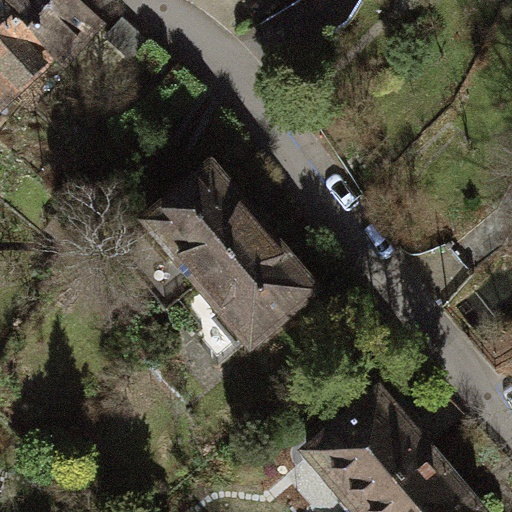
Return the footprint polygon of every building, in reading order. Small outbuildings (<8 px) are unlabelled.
[(0,0),(0,81),(20,103),(63,63),(1,0),(0,0)] [(1,0),(63,63),(69,74),(103,25),(72,0),(1,0)] [(245,0),(255,15),(277,0),(245,0)] [(145,38),(122,20),(106,39),(129,57),(145,38)] [(0,122),(20,103),(0,81),(0,122)] [(270,221),(221,162),(147,222),(195,281),(270,221)] [(333,297),(270,221),(195,281),(178,297),(204,328),(193,337),(219,369),(247,346),(257,359),(333,297)] [(386,390),(304,461),(347,511),(365,511),(438,450),(386,390)] [(490,511),(438,450),(365,511),(490,511)]
